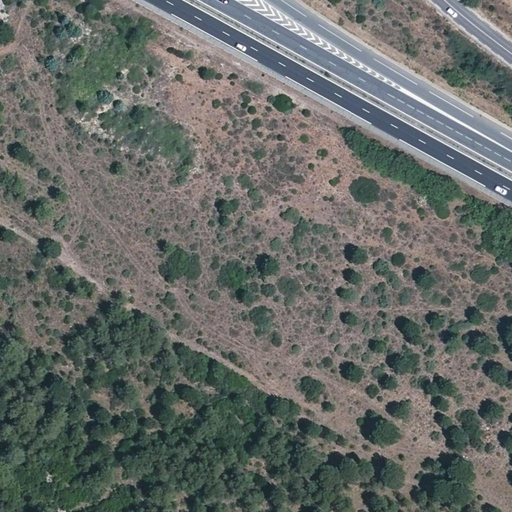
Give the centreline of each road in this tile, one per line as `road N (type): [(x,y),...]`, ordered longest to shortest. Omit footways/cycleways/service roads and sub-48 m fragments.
road 1 (trunk): [(160,0),(511,190)]
road 2 (trunk): [(511,161),(212,0)]
road 3 (trunk): [(511,142),(277,0)]
